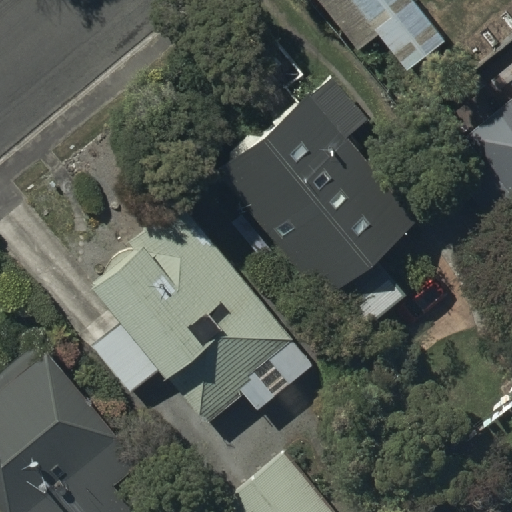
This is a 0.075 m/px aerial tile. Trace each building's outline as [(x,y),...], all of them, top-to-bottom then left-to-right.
[(449,46),(411,0),(317,0),(318,0),(362,55),(380,40),(411,77),(449,46)] [(331,75),(220,167),(246,207),(231,217),(252,248),(270,235),(352,334),(403,291),(374,257),(418,217),(344,136),(365,117),(331,75)] [(511,105),(467,144),(489,171),(465,191),(497,229),(511,215),(511,105)] [(293,349),(179,206),(128,246),(135,255),(87,292),(118,330),(93,349),(129,395),(153,376),(165,392),(169,388),(204,432),(256,390),(250,382),(293,349)] [(0,511),(129,511),(113,491),(135,473),(37,350),(0,379),(0,511)] [(328,511),(284,457),(218,510),(219,511),(328,511)]
